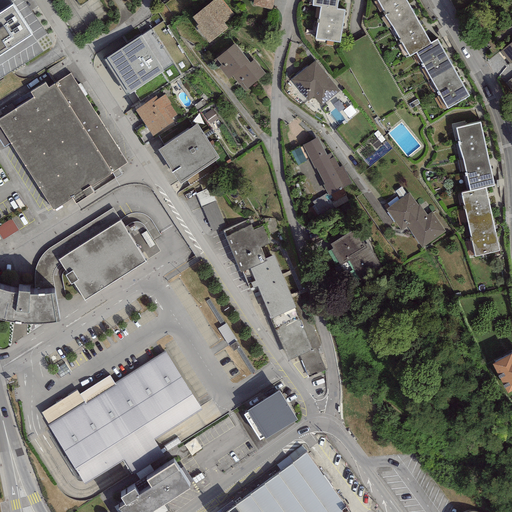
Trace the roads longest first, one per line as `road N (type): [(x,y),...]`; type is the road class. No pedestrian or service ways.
road 1 (unclassified): [(327,425),(40,0)]
road 2 (residential): [(327,425),(327,346),(275,138),(276,72),(294,0)]
road 3 (tertiary): [(511,179),(494,105),(439,0)]
road 4 (unclassified): [(327,425),(299,432),(190,511)]
